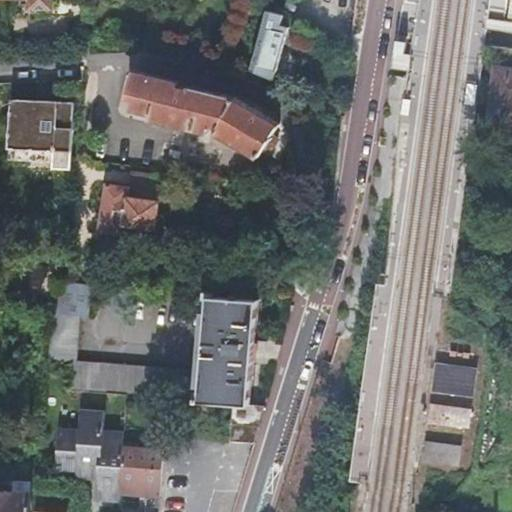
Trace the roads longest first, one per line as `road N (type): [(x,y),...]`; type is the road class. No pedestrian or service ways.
road 1 (residential): [(321,292),(342,226),(379,0)]
road 2 (residential): [(252,511),(321,292)]
